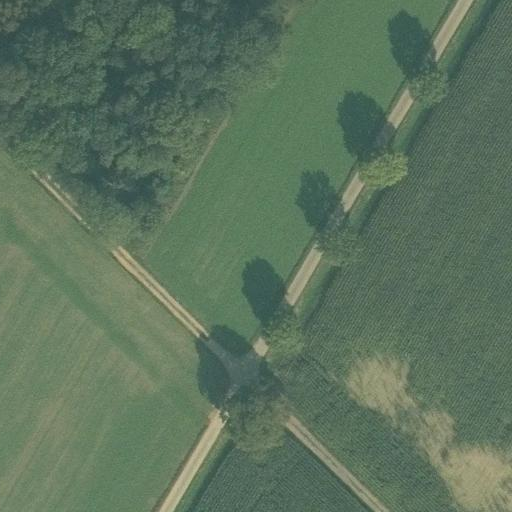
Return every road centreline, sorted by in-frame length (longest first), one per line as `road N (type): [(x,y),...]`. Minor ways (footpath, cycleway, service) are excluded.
road 1 (unclassified): [(162,511),(464,0)]
road 2 (track): [(243,373),(0,128)]
